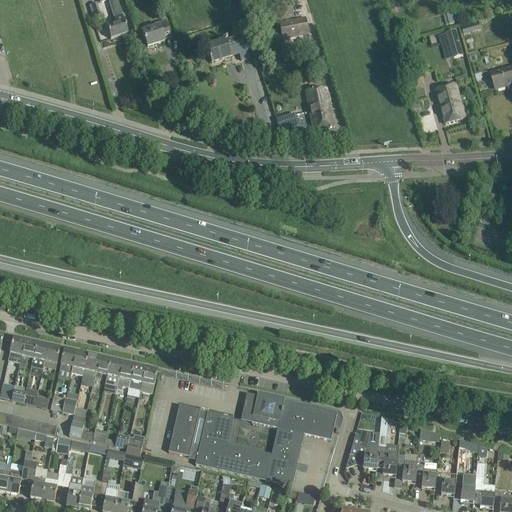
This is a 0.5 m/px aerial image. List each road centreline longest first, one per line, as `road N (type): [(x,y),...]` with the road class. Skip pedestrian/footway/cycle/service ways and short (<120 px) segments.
road 1 (motorway): [(511,322),(0,168)]
road 2 (motorway): [(0,195),(511,347)]
road 3 (motorway): [(0,258),(511,370)]
road 4 (secondary): [(388,160),(248,164),(0,98)]
road 5 (residential): [(356,397),(0,315)]
road 6 (motorway): [(511,287),(440,263),(417,246),(397,209),(388,160)]
road 7 (residential): [(511,432),(356,397)]
road 8 (tertiary): [(388,160),(511,156)]
